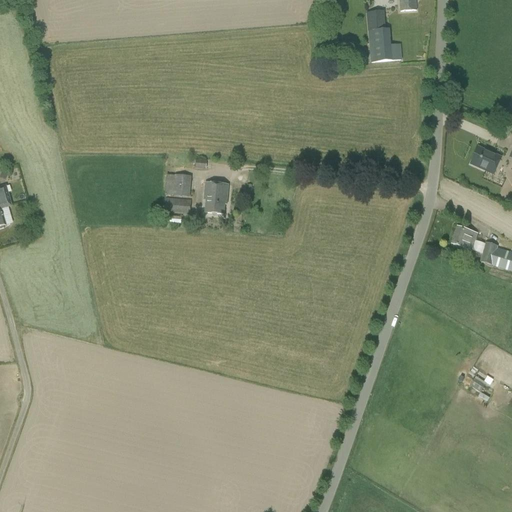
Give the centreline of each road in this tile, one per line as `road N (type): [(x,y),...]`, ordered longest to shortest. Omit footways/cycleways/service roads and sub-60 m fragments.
road 1 (unclassified): [(321,511),(432,191),(442,0)]
road 2 (unknown): [(0,481),(28,396),(0,291)]
